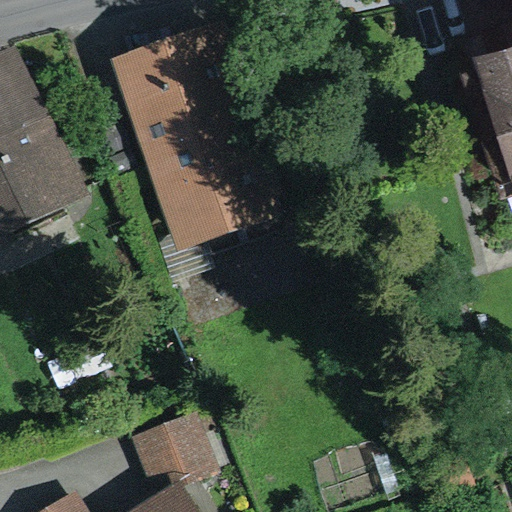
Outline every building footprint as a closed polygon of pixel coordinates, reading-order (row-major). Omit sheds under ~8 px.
[(263,207),(248,163),(262,158),(249,121),(236,126),(205,41),(125,69),(154,154),(173,148),(201,229),(263,207)] [(511,50),(487,59),(511,136),(511,50)] [(0,228),(60,199),(0,78),(0,228)] [(191,418),(138,439),(149,466),(202,445),(191,418)] [(160,494),(213,473),(202,445),(149,466),(160,494)] [(81,511),(72,497),(48,511),(81,511)] [(178,511),(173,503),(159,511),(178,511)]
